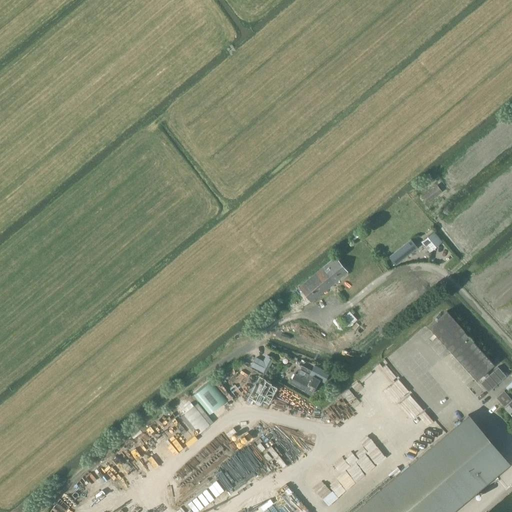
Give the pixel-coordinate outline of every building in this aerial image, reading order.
[(422,196),(426,201),(440,190),(436,186),(422,196)] [(430,252),(442,241),(433,231),(421,242),(430,252)] [(411,239),(389,257),(396,265),(418,248),(411,239)] [(299,288),(311,302),(348,272),(335,257),(299,288)] [(257,322),(262,329),(285,312),(279,305),(257,322)] [(445,312),(428,328),(475,381),(477,379),(481,382),(480,383),(488,392),(506,376),(497,367),(486,378),(483,374),(493,365),(445,312)] [(284,337),(296,329),(291,321),(279,330),(284,337)] [(315,366),(312,371),(302,365),(298,372),(301,374),(300,377),(295,374),(290,383),(310,393),(314,385),(316,386),(319,380),(324,382),(329,373),(315,366)] [(511,399),(511,400),(508,396),(502,402),(505,406),(511,413),(511,399)] [(350,511),(450,511),(509,463),(468,414),(350,511)]
